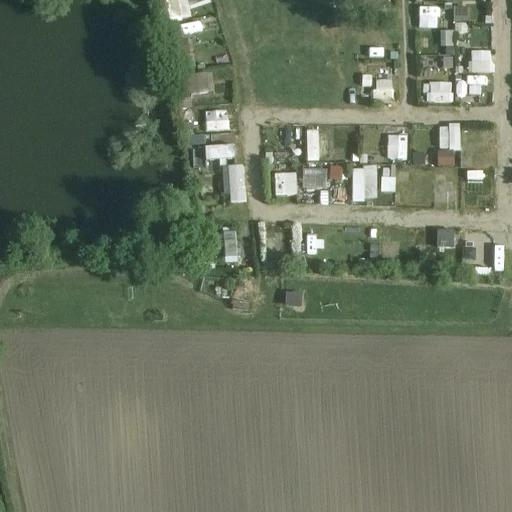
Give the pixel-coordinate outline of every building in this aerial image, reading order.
[(190,0),(169,0),(174,23),(195,19),(190,0)] [(446,23),(456,23),(457,7),(446,7),(446,23)] [(471,22),(471,8),(458,7),(458,21),(471,22)] [(457,47),(458,32),(445,31),(444,46),(457,47)] [(458,77),(458,56),(428,56),(428,77),(458,77)] [(377,100),(397,99),(395,68),(376,68),(377,100)] [(193,93),(211,92),(210,75),(192,76),(193,93)] [(435,101),(455,102),(456,79),(435,78),(435,101)] [(457,150),(464,150),(464,126),(442,126),(441,165),(457,165),(457,150)] [(240,201),(239,147),(199,147),(199,201),(240,201)] [(399,193),(400,165),(383,165),(383,193),(399,193)] [(334,167),(334,180),(347,181),(348,167),(334,167)] [(357,201),(381,201),(381,167),(356,167),(357,201)] [(308,189),(333,188),(332,169),(307,170),(308,189)] [(277,174),(278,197),(301,197),(300,174),(277,174)] [(459,204),(459,180),(437,179),(437,204),(459,204)] [(441,247),(457,248),(458,231),(441,231),(441,247)]
